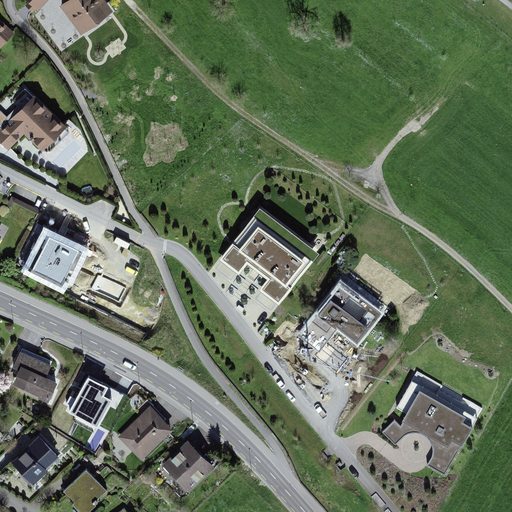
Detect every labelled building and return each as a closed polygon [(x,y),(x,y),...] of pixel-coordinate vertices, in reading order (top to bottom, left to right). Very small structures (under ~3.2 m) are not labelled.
[(101,0),(62,0),(59,2),(78,32),(110,12),(101,0)] [(0,43),(11,33),(0,21),(0,43)] [(44,149),(64,126),(29,96),(0,129),(0,137),(8,144),(21,129),(44,149)] [(310,257),(256,216),(224,259),(238,269),(245,259),(271,278),(264,289),(278,299),(310,257)] [(23,258),(65,276),(70,263),(66,261),(70,251),(33,235),(23,258)] [(356,343),(380,312),(340,282),(303,332),(318,344),(332,325),(356,343)] [(12,381),(46,398),(54,383),(42,376),(50,361),(24,348),(13,368),(18,370),(12,381)] [(65,404),(96,421),(105,403),(92,396),(101,380),(83,371),(65,404)] [(478,413),(414,378),(396,411),(445,437),(430,465),(445,474),(478,413)] [(144,407),(118,433),(140,455),(167,429),(144,407)] [(14,460),(32,481),(57,458),(38,438),(14,460)] [(164,469),(189,491),(211,467),(185,445),(164,469)] [(82,510),(106,489),(87,467),(63,488),(82,510)]
